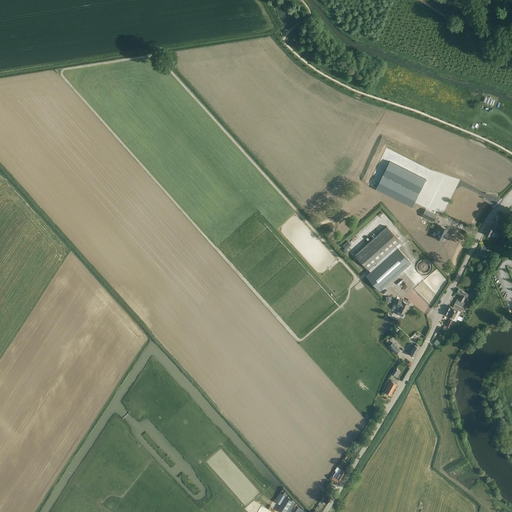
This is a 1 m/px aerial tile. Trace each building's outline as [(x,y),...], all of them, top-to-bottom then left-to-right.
[(495,101),(485,97),(483,102),(494,105),(495,101)] [(376,189),(407,204),(412,207),(425,180),(390,162),(376,189)] [(422,216),(432,221),(435,214),(425,209),(422,216)] [(423,219),(420,227),(427,230),(430,222),(423,219)] [(400,232),(403,230),(396,223),(393,225),(400,232)] [(432,235),(435,237),(444,241),(446,238),(448,234),(446,233),(448,230),(437,224),(432,235)] [(494,224),(492,228),(488,227),(485,233),(486,234),(486,235),(487,235),(488,235),(490,236),(493,231),(494,231),(496,232),(499,226),(494,224)] [(366,276),(376,287),(380,291),(411,263),(396,245),(400,241),(387,226),(356,254),(371,272),(366,276)] [(480,252),(484,254),(487,255),(490,248),(488,247),(483,245),(480,252)] [(349,252),(346,254),(353,261),(355,259),(349,252)] [(444,285),(448,281),(437,269),(434,272),(436,275),(436,276),(444,285)] [(455,303),(459,306),(462,307),(464,303),(462,302),(465,298),(466,298),(468,294),(459,289),(456,293),(461,296),(458,301),(457,300),(455,303)] [(403,316),(404,313),(405,313),(407,308),(408,308),(410,305),(403,301),(403,302),(399,300),(397,305),(400,306),(398,310),(399,310),(398,313),(398,314),(401,316),(403,316)] [(461,311),(454,308),(450,306),(448,310),(459,315),(461,311)] [(459,315),(448,310),(446,314),(452,318),(452,319),(461,323),(463,318),(459,315)] [(399,350),(393,342),(389,346),(396,353),(399,350)] [(415,345),(410,354),(414,357),(419,347),(418,347),(419,345),(417,344),(416,345),(415,345)] [(395,368),(391,373),(397,377),(401,372),(395,368)] [(384,392),(386,393),(391,396),(397,384),(391,381),(389,383),(387,382),(385,386),(387,387),(384,392)] [(341,470),(340,468),(337,467),(335,470),(336,471),(333,476),(334,476),(331,480),(337,483),(339,479),(341,480),(346,472),(341,470)] [(281,493),(275,502),(280,505),(285,497),(281,493)] [(288,511),(294,503),(292,502),(293,501),(285,497),(278,510),(281,511),(286,511),(288,511)]
